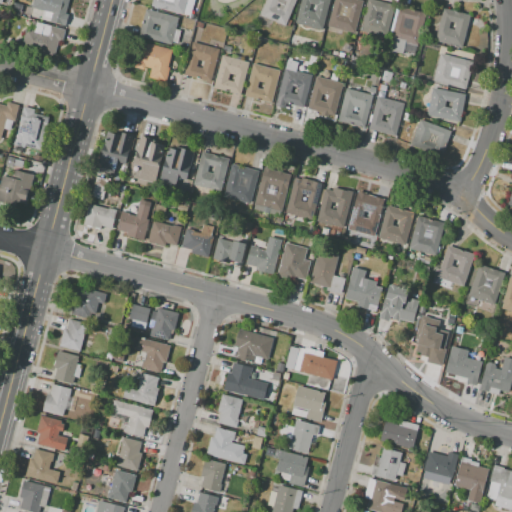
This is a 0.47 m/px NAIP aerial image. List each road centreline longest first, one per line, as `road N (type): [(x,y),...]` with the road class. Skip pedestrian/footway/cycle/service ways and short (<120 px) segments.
road 1 (residential): [(46,251),(333,329),(450,415),(511,437)]
road 2 (residential): [(90,88),(417,174),(511,236)]
road 3 (tertiary): [(0,422),(112,0)]
road 4 (residential): [(157,511),(214,296)]
road 5 (residential): [(462,197),(506,84),(506,0)]
road 6 (residential): [(327,511),(370,355)]
